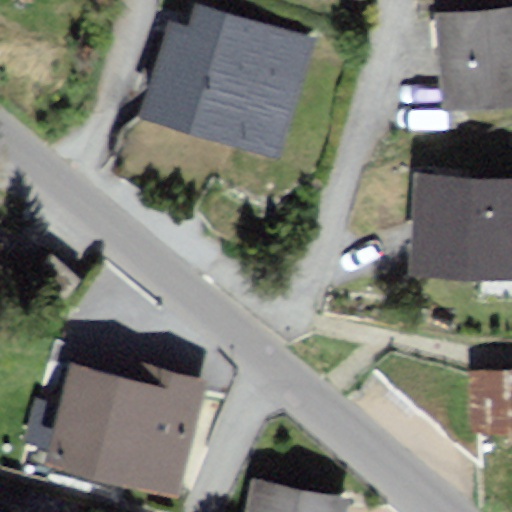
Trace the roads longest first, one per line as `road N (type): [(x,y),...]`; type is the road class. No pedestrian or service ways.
road 1 (residential): [(150,260),(210,266),(284,309),(356,261),(386,161),(399,0)]
road 2 (unclassified): [(440,511),(276,368)]
road 3 (unclassified): [(150,260),(0,139)]
road 4 (unclassified): [(276,368),(150,260)]
road 5 (residential): [(276,368),(213,511)]
